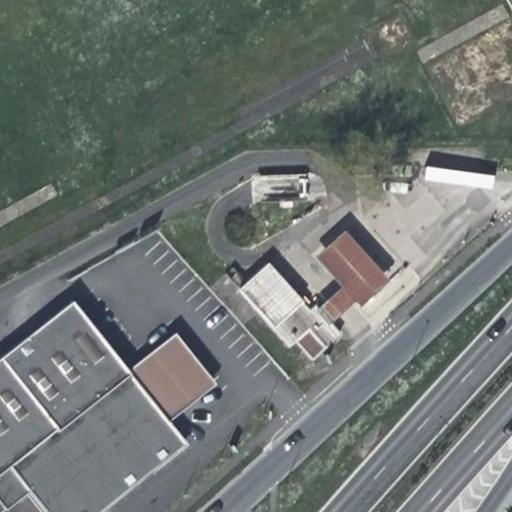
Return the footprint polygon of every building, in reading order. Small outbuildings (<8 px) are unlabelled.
[(323,181),(322,170),(252,172),(253,184),(253,203),(323,201),(323,181)] [(338,284),(314,306),(327,321),(350,299),(357,306),(387,278),(340,228),(311,254),(338,284)] [(337,331),(327,321),(314,306),(311,303),(305,308),(263,261),(233,287),(285,344),(290,339),(307,357),(320,345),(321,346),(337,331)] [(45,511),(102,511),(144,477),(128,377),(124,373),(68,305),(5,358),(0,361),(0,499),(9,510),(29,492),(45,511)] [(170,334),(127,370),(128,377),(167,424),(213,386),(170,334)] [(184,444),(167,424),(128,377),(144,477),(184,444)]
